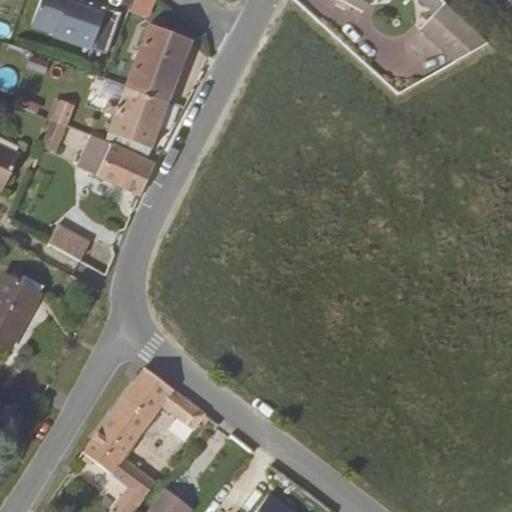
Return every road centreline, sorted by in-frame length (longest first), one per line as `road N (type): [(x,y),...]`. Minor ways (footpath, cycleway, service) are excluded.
road 1 (secondary): [(242,39),(148,223),(134,262),(133,321)]
road 2 (secondary): [(133,321),(151,347),(361,511)]
road 3 (residential): [(133,321),(8,511)]
